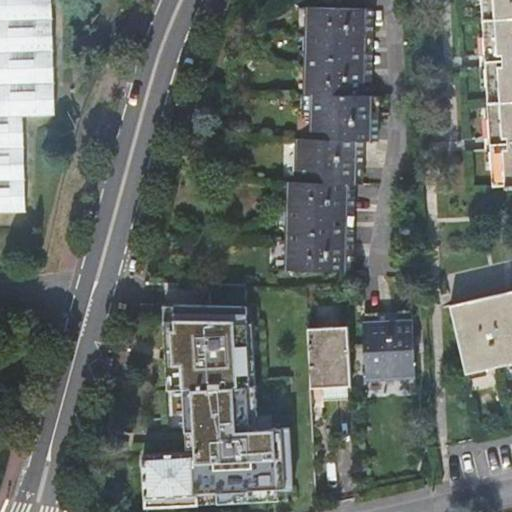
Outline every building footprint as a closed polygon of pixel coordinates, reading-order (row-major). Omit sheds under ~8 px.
[(0,0),(0,214),(29,213),(26,118),(58,117),(54,0),(0,0)] [(511,0),(483,0),(494,187),(507,186),(507,189),(511,188),(511,0)] [(372,9),(371,9),(299,7),(299,8),(310,8),(310,23),(308,23),(308,24),(310,24),(309,35),(296,35),(296,52),(309,52),(309,67),(298,66),(298,67),(308,68),(308,80),(306,79),(306,80),(308,80),(308,94),(297,94),(297,95),(302,96),(301,112),(315,112),(314,124),(313,124),(313,125),(314,125),(314,139),(289,138),(289,139),(300,140),(299,154),(298,154),(298,155),(299,155),(299,167),(297,167),(297,168),(299,168),(298,182),(291,182),(291,197),(289,197),(289,198),(291,198),(290,210),(277,209),(277,226),(290,227),(290,241),(279,241),(279,242),(290,242),(289,254),(288,254),(288,255),(289,255),(289,269),(278,269),(278,270),(350,272),(351,272),(353,185),(360,185),(361,185),(362,141),(374,141),(376,141),(377,96),(376,96),(370,96),(372,9)] [(511,292),(451,306),(467,374),(511,364),(511,292)] [(244,314),(172,313),(172,324),(169,324),(170,357),(179,357),(180,382),(190,382),(195,453),(196,493),(280,489),(278,424),(233,424),(231,380),(245,377),(244,314)] [(363,316),(363,323),(367,389),(368,389),(367,385),(382,384),(382,386),(383,386),(383,384),(395,383),(395,385),(400,385),(400,383),(414,382),(415,393),(416,393),(412,320),(412,314),(363,316)] [(312,402),(352,399),(348,326),(308,328),(309,344),(310,355),(312,402)] [(195,453),(142,455),(145,508),(197,505),(196,493),(195,453)]
